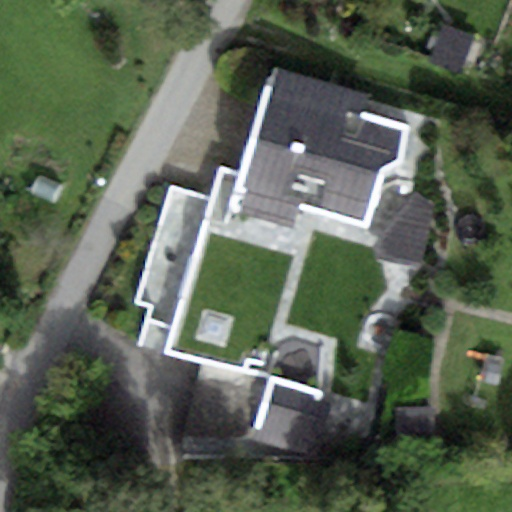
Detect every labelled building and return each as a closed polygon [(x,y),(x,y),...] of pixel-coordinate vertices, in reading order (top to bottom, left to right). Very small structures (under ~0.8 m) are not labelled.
[(444,26),(433,64),(464,73),(476,36),(444,26)] [(374,90),(270,60),(236,173),(225,212),(286,229),(296,232),(303,208),(366,227),(383,168),(404,159),(415,121),(369,108),(374,90)] [(225,212),(236,173),(220,168),(169,348),(271,377),(289,314),(264,307),(286,229),(225,212)] [(416,192),(374,243),(377,260),(421,267),(434,206),(416,192)] [(335,394),(271,377),(253,438),(318,456),(335,394)] [(428,410),(397,410),(397,447),(428,447),(428,410)]
